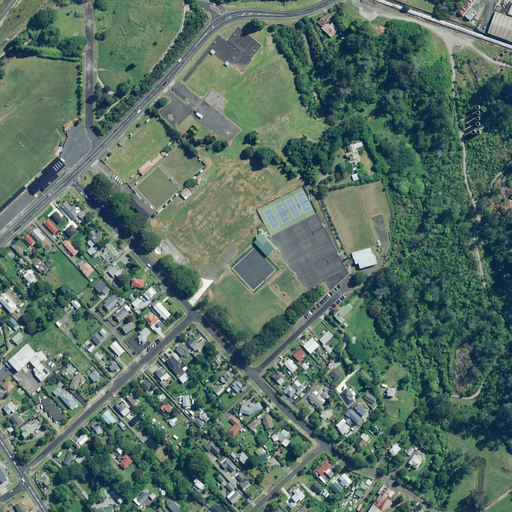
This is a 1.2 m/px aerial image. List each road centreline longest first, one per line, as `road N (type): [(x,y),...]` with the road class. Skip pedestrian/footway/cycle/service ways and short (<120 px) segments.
road 1 (residential): [(69,178),(195,312)]
road 2 (primary): [(102,146),(222,18)]
road 3 (residential): [(21,474),(141,362)]
road 4 (unclassified): [(88,3),(89,129),(102,146)]
road 5 (residential): [(252,376),(348,285)]
road 6 (residential): [(325,444),(434,511)]
